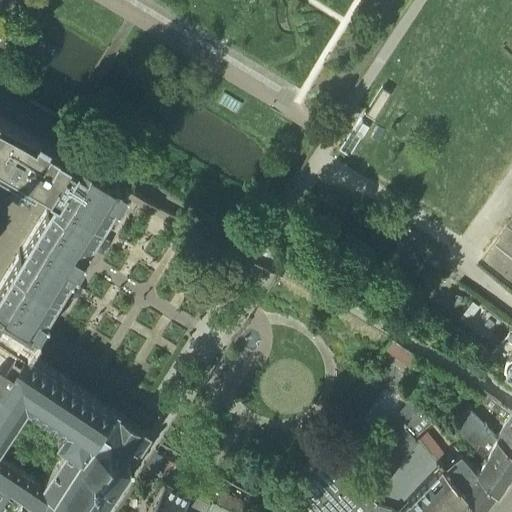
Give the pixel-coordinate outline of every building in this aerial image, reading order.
[(29,98),(0,80),(0,111),(61,147),(69,133),(70,131),(73,126),(72,124),(72,123),(64,118),(29,98)] [(218,102),(236,113),(242,103),(224,92),(218,102)] [(36,180),(55,191),(77,156),(74,158),(70,155),(71,153),(61,147),(0,111),(0,166),(32,185),(36,180)] [(0,503),(13,484),(24,492),(10,511),(38,511),(109,405),(23,348),(35,328),(36,330),(38,329),(38,328),(38,327),(37,327),(44,315),(45,316),(46,315),(47,314),(46,313),(45,312),(44,313),(43,313),(69,271),(70,271),(71,271),(71,270),(71,269),(74,263),(75,263),(76,263),(80,265),(80,267),(81,267),(82,267),(82,266),(82,265),(89,254),(90,254),(90,253),(90,252),(89,252),(89,253),(84,250),(84,248),(83,248),(87,242),(89,242),(89,241),(89,240),(88,240),(114,198),(115,199),(115,200),(116,201),(117,200),(118,199),(117,198),(124,186),(125,187),(126,186),(126,184),(125,183),(124,184),(77,156),(55,191),(17,254),(0,280),(0,503)] [(479,306),(473,300),(463,312),(470,317),(479,306)] [(511,355),(510,357),(508,361),(508,364),(503,370),(511,376),(511,355)] [(445,411),(451,419),(482,451),(475,465),(496,488),(511,463),(511,446),(468,406),(480,392),(465,383),(454,394),(458,398),(445,411)] [(483,389),(480,392),(468,406),(511,446),(511,411),(505,419),(491,408),(489,410),(484,407),(492,396),(483,389)] [(418,435),(422,439),(423,438),(443,462),(481,507),(496,488),(475,465),(445,431),(444,431),(433,419),(432,419),(420,404),(409,397),(393,414),(402,423),(416,437),(418,435)] [(97,511),(101,507),(105,510),(107,506),(103,504),(110,493),(114,496),(116,492),(112,490),(119,479),(123,482),(125,478),(121,476),(129,464),(133,465),(134,461),(133,461),(134,459),(132,458),(132,457),(137,460),(142,451),(147,445),(142,442),(149,432),(109,405),(38,511),(97,511)] [(402,423),(395,432),(412,449),(422,439),(418,435),(416,437),(402,423)] [(395,432),(388,442),(405,456),(412,449),(395,432)] [(388,442),(382,451),(400,464),(405,456),(388,442)] [(382,451),(375,460),(393,473),(400,464),(382,451)] [(375,460),(369,470),(386,482),(393,473),(375,460)] [(476,511),(481,507),(443,462),(396,511),(476,511)] [(356,474),(344,486),(336,494),(305,463),(301,469),(286,490),(308,511),(365,511),(374,504),(371,500),(372,491),(375,491),(362,479),(356,474)] [(369,470),(362,479),(375,491),(379,492),(386,482),(369,470)] [(179,511),(180,511),(189,495),(164,481),(145,511),(179,511)] [(238,511),(243,503),(222,489),(215,500),(237,511),(238,511)] [(237,511),(215,500),(213,499),(206,511),(237,511)]
